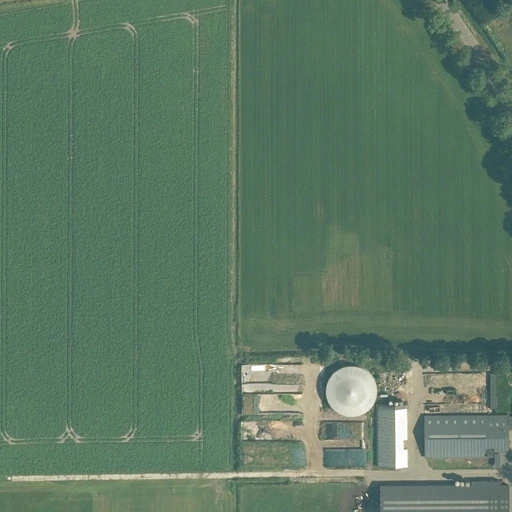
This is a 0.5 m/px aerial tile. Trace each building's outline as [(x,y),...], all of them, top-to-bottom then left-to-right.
[(337,369),(334,372),(332,373),(329,377),(327,383),(326,392),(327,398),(328,401),(330,404),(332,406),(337,411),(343,413),(348,415),(356,414),(361,413),(364,411),(368,408),(372,403),(374,399),(376,395),(376,388),(376,384),(374,380),(373,377),(370,372),(367,370),(364,368),(359,365),(353,364),(347,365),(342,366),(337,369)] [(242,395),(243,413),(305,411),(304,394),(242,395)] [(425,415),(425,456),(508,456),(508,429),(508,416),(508,415),(425,415)] [(366,439),(366,422),(321,422),(321,439),(366,439)] [(377,434),(377,466),(406,466),(406,434),(377,434)] [(499,480),(471,480),(471,485),(381,485),(380,511),(508,511),(509,484),(499,485),(499,480)]
